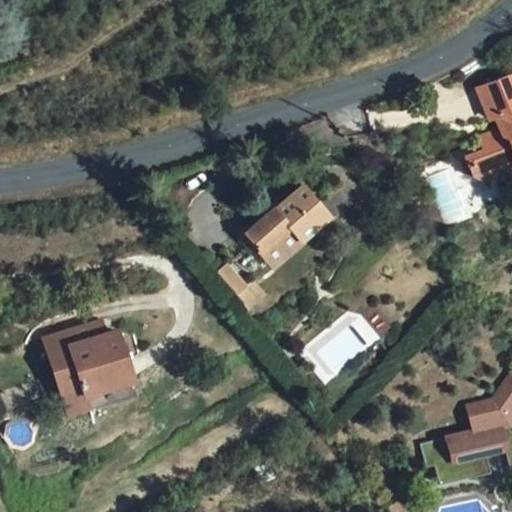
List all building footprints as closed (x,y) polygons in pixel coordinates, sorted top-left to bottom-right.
[(511,149),(492,76),(450,89),(457,117),(464,116),(469,133),(461,137),(450,151),(450,158),(430,162),(435,179),(447,186),(465,180),(478,186),(483,176),(500,170),(496,156),(511,152),(511,149)] [(265,200),(233,223),(265,261),(324,215),(301,184),(271,207),(265,200)] [(51,301),(59,319),(87,307),(79,289),(51,301)] [(24,316),(44,365),(65,356),(71,366),(115,347),(98,303),(87,307),(59,319),(52,323),(45,308),(24,316)] [(71,366),(65,356),(44,365),(48,376),(71,366)] [(453,396),(458,420),(476,416),(506,378),(493,366),(474,391),(453,396)] [(511,370),(506,378),(476,416),(458,420),(403,432),(408,456),(416,454),(421,474),(471,462),(467,441),(485,437),(490,458),(511,452),(511,370)]
